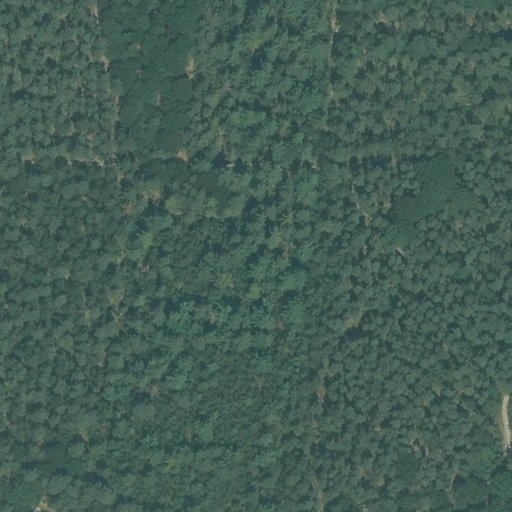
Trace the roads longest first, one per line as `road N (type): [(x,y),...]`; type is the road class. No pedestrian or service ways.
road 1 (track): [(511,312),(431,274),(380,236),(335,168),(0,164)]
road 2 (track): [(337,0),(315,167)]
